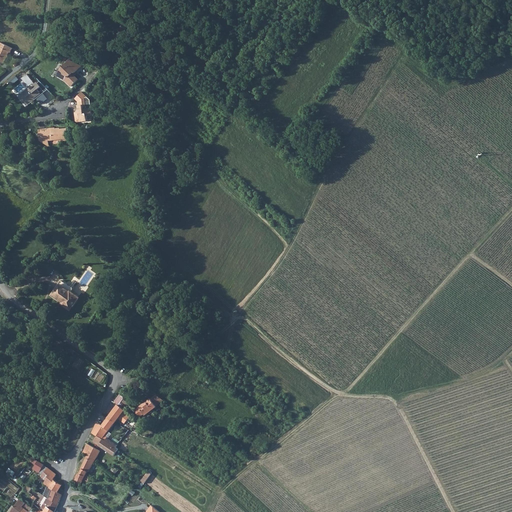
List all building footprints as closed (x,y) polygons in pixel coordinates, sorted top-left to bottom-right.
[(8,51),(10,47),(0,41),(0,60),(1,62),(6,50),(8,51)] [(55,72),(64,76),(70,84),(77,77),(71,70),(73,69),(74,70),(80,64),(68,57),(62,62),(60,67),(59,66),(55,72)] [(36,95),(47,86),(38,76),(28,84),(29,86),(20,93),(25,100),(27,98),(29,101),(36,95)] [(11,85),(20,80),(18,77),(9,82),(11,85)] [(81,89),(74,96),(77,99),(77,107),(75,109),(78,112),(78,119),(86,119),(86,113),(90,113),(89,97),(81,89)] [(44,142),(47,139),(67,137),(66,127),(58,128),(57,126),(54,127),(54,126),(46,126),(46,133),(38,134),(38,138),(44,142)] [(58,286),(56,285),(55,286),(50,294),(60,301),(58,303),(67,309),(75,297),(67,291),(66,292),(58,286)] [(125,396),(122,393),(116,399),(120,403),(125,408),(128,404),(123,399),(125,396)] [(156,406),(164,399),(158,394),(151,399),(156,406)] [(132,400),(126,395),(125,396),(123,399),(128,404),(132,400)] [(146,415),(157,406),(156,406),(151,399),(140,407),(140,408),(137,411),(141,417),(145,414),(146,415)] [(118,416),(123,410),(125,408),(120,403),(112,411),(118,416)] [(112,411),(107,416),(113,421),(116,418),(118,416),(112,411)] [(136,419),(131,415),(129,419),(126,422),(130,426),(136,419)] [(102,438),(104,436),(105,434),(103,433),(106,429),(113,421),(107,416),(101,424),(96,421),(91,431),(95,434),(102,438)] [(105,434),(107,436),(112,440),(115,442),(117,440),(108,434),(110,431),(106,429),(103,433),(105,434)] [(91,440),(112,453),(115,447),(113,445),(115,442),(112,440),(107,436),(105,434),(104,436),(102,438),(95,434),(91,440)] [(99,450),(87,444),(83,452),(84,453),(87,455),(86,456),(94,461),(99,450)] [(36,466),(38,462),(30,456),(27,460),(36,466)] [(91,468),(94,461),(86,456),(82,465),(91,468)] [(79,473),(78,473),(75,481),(79,483),(80,481),(82,482),(84,478),(82,478),(85,471),(81,469),(79,473)] [(50,471),(46,477),(45,478),(46,479),(44,481),(42,484),(48,488),(51,481),(55,476),(50,471)] [(48,488),(51,490),(56,493),(57,489),(59,486),(51,481),(48,488)] [(60,495),(56,493),(51,490),(47,499),(49,499),(56,505),(60,495)] [(31,504),(34,500),(28,495),(27,494),(24,498),(31,504)] [(46,509),(52,511),(53,511),(56,505),(49,499),(47,499),(44,505),(47,507),(46,509)] [(20,511),(23,510),(21,509),(23,505),(17,501),(9,511),(20,511)]
